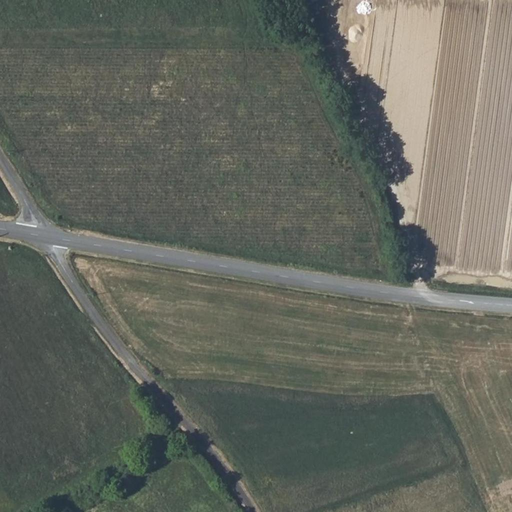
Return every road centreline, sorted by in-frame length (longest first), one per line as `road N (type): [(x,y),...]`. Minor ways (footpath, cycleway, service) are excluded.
road 1 (secondary): [(44,236),(409,296),(511,304)]
road 2 (unclassified): [(252,511),(111,339),(44,236)]
